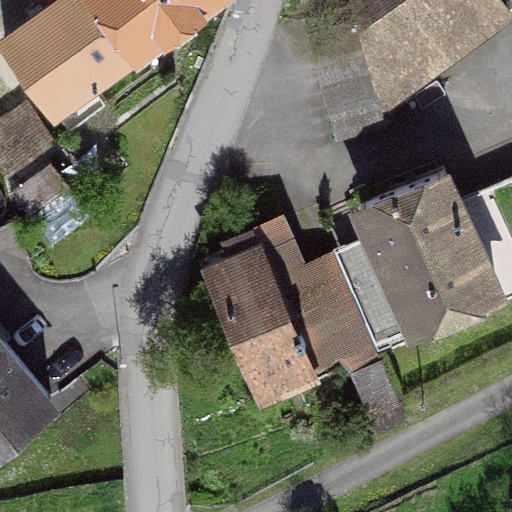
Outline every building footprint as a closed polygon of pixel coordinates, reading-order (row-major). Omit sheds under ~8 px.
[(138,45),(104,0),(54,0),(4,36),(69,127),(106,100),(92,78),(138,45)] [(104,0),(138,45),(200,0),(104,0)] [(352,0),(317,0),(322,16),(353,8),(354,8),(353,4),(352,0)] [(356,18),(380,105),(507,13),(497,0),(358,0),(353,4),(354,8),(353,8),(356,18)] [(380,105),(356,18),(307,32),(336,138),(386,124),(380,105)] [(0,117),(0,157),(5,176),(55,139),(26,98),(0,117)] [(50,160),(14,187),(53,239),(89,212),(50,160)] [(413,324),(496,289),(459,203),(443,164),(359,199),(374,234),(343,248),(380,334),(412,321),(413,324)] [(0,224),(15,218),(3,175),(0,175),(0,224)] [(511,180),(459,203),(496,289),(501,299),(511,294),(511,180)] [(336,351),(344,347),(366,338),(330,252),(286,271),(288,277),(275,282),(254,233),(205,255),(262,388),(312,367),(307,353),(332,343),(336,351)] [(0,436),(51,396),(0,333),(0,436)] [(370,336),(366,338),(344,347),(360,370),(376,407),(397,398),(370,336)]
